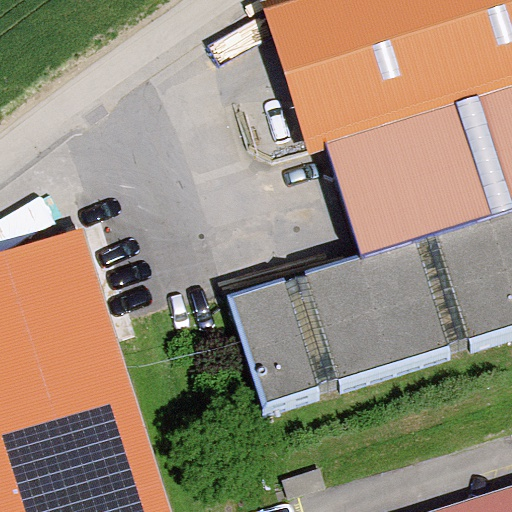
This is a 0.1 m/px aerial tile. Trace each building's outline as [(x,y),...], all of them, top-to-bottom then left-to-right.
[(511,94),(511,0),(257,0),(280,73),(305,157),(324,151),(511,94)] [(511,94),(324,151),(344,214),(361,270),(511,223),(511,94)] [(265,421),(511,344),(511,223),(361,270),(231,310),(265,421)] [(171,511),(118,343),(84,229),(0,253),(0,511),(171,511)] [(511,511),(511,494),(454,511),(511,511)]
